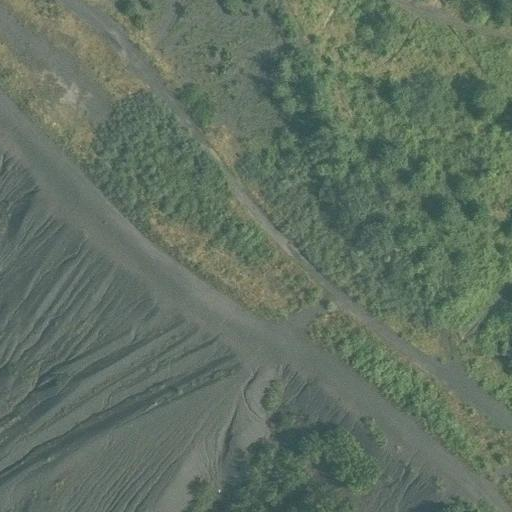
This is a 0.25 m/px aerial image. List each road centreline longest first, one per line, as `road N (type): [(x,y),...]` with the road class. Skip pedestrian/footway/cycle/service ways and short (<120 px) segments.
road 1 (track): [(511,419),(295,255),(122,48),(62,0)]
road 2 (track): [(299,338),(468,457),(507,511)]
